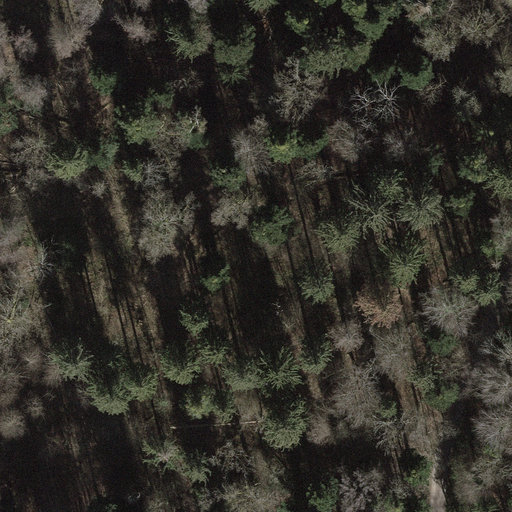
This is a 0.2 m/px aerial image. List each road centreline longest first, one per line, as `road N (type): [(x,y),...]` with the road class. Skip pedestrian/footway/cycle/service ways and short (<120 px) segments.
road 1 (track): [(271,511),(343,382),(467,235),(511,207)]
road 2 (track): [(511,270),(452,417),(437,511)]
